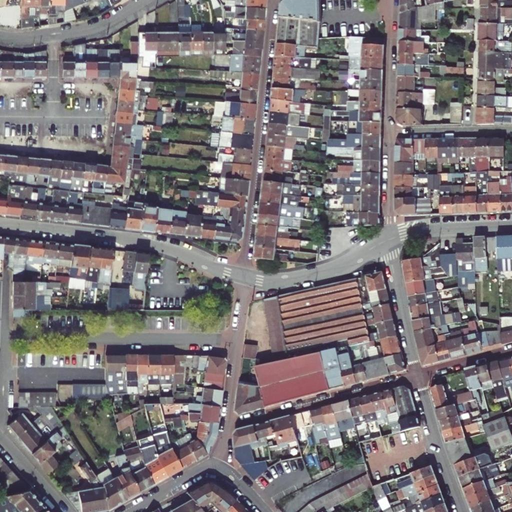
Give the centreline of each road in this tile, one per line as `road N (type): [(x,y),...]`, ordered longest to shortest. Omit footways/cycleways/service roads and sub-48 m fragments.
road 1 (residential): [(245,278),(273,0)]
road 2 (residential): [(0,226),(153,244),(245,278)]
road 3 (residential): [(5,336),(236,339)]
road 4 (residential): [(416,375),(227,425)]
road 5 (residential): [(245,278),(321,273),(387,239)]
road 6 (residential): [(460,511),(416,375)]
road 7 (residential): [(416,375),(387,239)]
road 8 (residential): [(390,132),(394,0)]
road 9 (residential): [(387,239),(428,228),(511,225)]
road 10 (residential): [(511,130),(390,132)]
